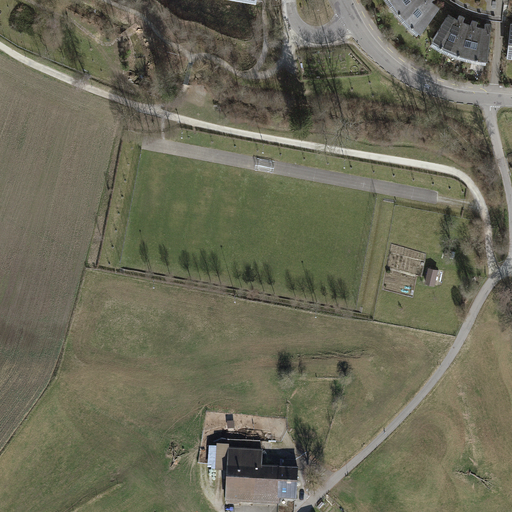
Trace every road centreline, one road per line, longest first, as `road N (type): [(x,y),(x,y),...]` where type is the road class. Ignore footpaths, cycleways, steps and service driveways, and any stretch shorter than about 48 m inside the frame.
road 1 (track): [(0,47),(123,101),(217,129),(454,172),(485,215),(496,274)]
road 2 (track): [(511,265),(496,274),(427,389),(303,511)]
road 3 (tertiary): [(341,0),(369,45),(401,74),(437,90),(511,101)]
